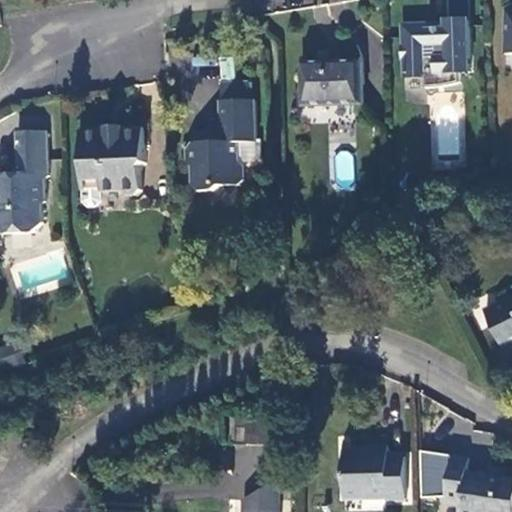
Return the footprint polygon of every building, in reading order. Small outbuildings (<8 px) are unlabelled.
[(511,2),(498,11),(495,55),(511,56),(511,2)] [(394,25),(395,78),(417,80),(418,89),(431,89),(451,82),(452,73),(461,72),(458,22),(437,23),(437,28),(419,29),(419,24),(394,25)] [(352,64),(294,67),(295,108),(354,106),(352,64)] [(185,118),(208,124),(221,81),(198,74),(185,118)] [(224,88),(225,106),(249,105),(248,88),(224,88)] [(252,145),(251,105),(249,105),(225,106),(219,106),(219,131),(206,132),(205,137),(193,138),(193,147),(189,147),(182,152),(184,165),(189,169),(188,190),(197,196),(211,196),(216,191),(233,189),(239,184),(239,168),(236,163),(235,145),(252,145)] [(137,133),(77,134),(78,183),(95,183),(97,195),(116,195),(124,200),(130,200),(134,196),(134,172),(139,169),(137,133)] [(14,135),(15,175),(0,175),(0,235),(2,237),(26,236),(36,228),(37,209),(40,204),(40,182),(45,177),(43,135),(14,135)] [(511,296),(481,312),(503,355),(511,350),(511,296)] [(235,424),(235,441),(265,442),(265,425),(235,424)] [(401,505),(400,462),(381,461),(381,449),(363,449),(363,460),(338,460),(337,498),(383,499),(383,504),(401,505)] [(508,511),(511,483),(500,481),(501,474),(483,472),(482,478),(462,475),(464,461),(447,459),(441,504),(457,508),(456,511),(508,511)] [(274,511),(275,484),(242,503),(242,511),(274,511)]
